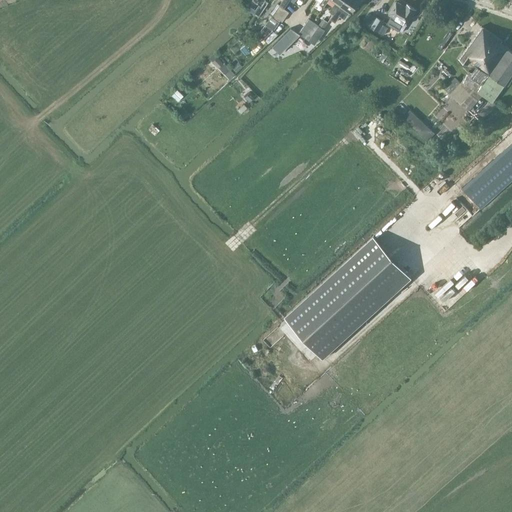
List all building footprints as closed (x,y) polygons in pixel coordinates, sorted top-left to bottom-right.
[(343,0),(330,0),(335,3),(328,11),(333,15),(343,0)] [(343,0),(333,15),(329,20),(334,24),(339,17),(344,20),(356,4),(357,3),(359,0),(343,0)] [(415,9),(406,3),(404,6),(396,1),(387,14),(390,16),(386,24),(398,31),(403,23),(406,25),(415,9)] [(289,12),(283,8),(279,5),(275,10),(285,17),(289,12)] [(275,10),(272,15),(280,21),(281,21),(285,17),(275,10)] [(511,30),(489,14),(466,47),(458,58),(468,65),(472,60),(490,73),(497,61),(511,41),(511,30)] [(372,24),(371,27),(378,32),(384,21),(377,17),(372,24)] [(305,23),(306,24),(315,30),(318,25),(308,19),(305,23)] [(264,22),(259,31),(265,35),(270,26),(264,22)] [(315,30),(306,24),(305,23),(301,28),(311,35),(315,30)] [(325,30),(318,26),(308,40),(314,45),(325,30)] [(289,27),(286,32),(293,35),(296,30),(289,27)] [(311,35),(301,28),(298,33),(308,40),(311,35)] [(272,29),(263,37),(268,41),(276,34),(272,29)] [(368,47),(372,40),(363,35),(359,42),(368,47)] [(244,46),(239,49),(244,58),(249,55),(244,46)] [(511,52),(507,49),(490,74),(478,67),(474,73),(471,71),(463,81),(478,91),(477,92),(479,93),(478,94),(475,91),(473,94),(471,92),(470,93),(471,94),(462,104),(469,111),(483,96),(492,102),(511,74),(511,52)] [(383,50),(377,58),(381,61),(387,53),(383,50)] [(215,57),(211,62),(229,76),(233,71),(215,57)] [(240,111),(246,106),(243,102),(237,107),(240,111)] [(481,108),(486,114),(492,108),(486,102),(481,108)] [(153,135),(159,129),(152,123),(146,129),(153,135)] [(511,179),(511,147),(464,191),(480,208),(511,179)] [(449,217),(460,207),(456,202),(444,213),(449,217)] [(411,277),(374,236),(285,317),(323,358),(411,277)]
